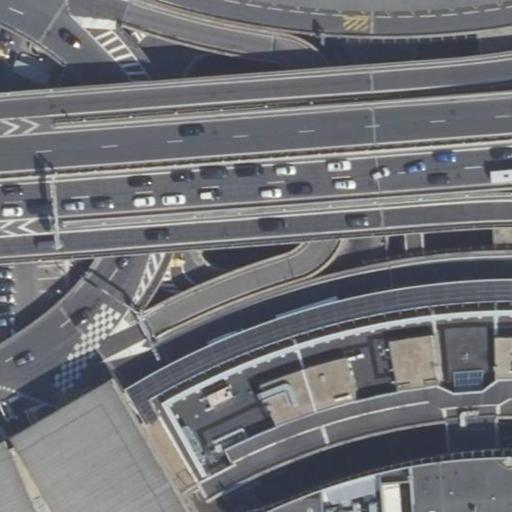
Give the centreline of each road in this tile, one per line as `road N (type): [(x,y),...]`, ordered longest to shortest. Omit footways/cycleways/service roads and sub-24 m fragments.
road 1 (secondary): [(511,120),(0,159)]
road 2 (secondary): [(0,209),(511,170)]
